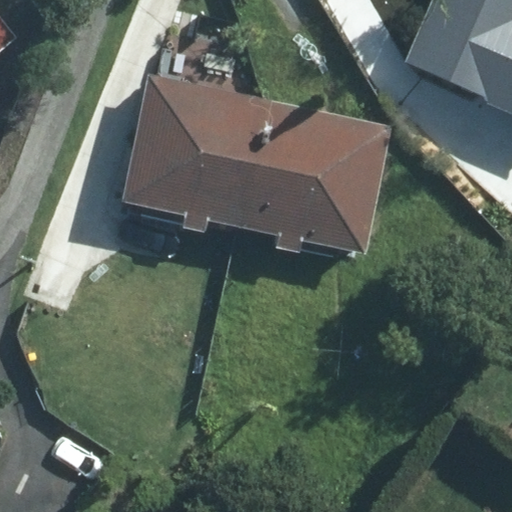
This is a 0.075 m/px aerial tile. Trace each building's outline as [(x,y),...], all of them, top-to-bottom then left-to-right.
[(511,0),(428,0),(405,64),(487,93),(511,22),(511,0)] [(0,50),(11,41),(0,27),(0,50)] [(143,77),(108,225),(239,256),(275,108),(143,77)] [(275,108),(239,256),(371,287),(406,139),(275,108)] [(511,209),(511,175),(475,145),(445,181),(498,226),(511,209)]
